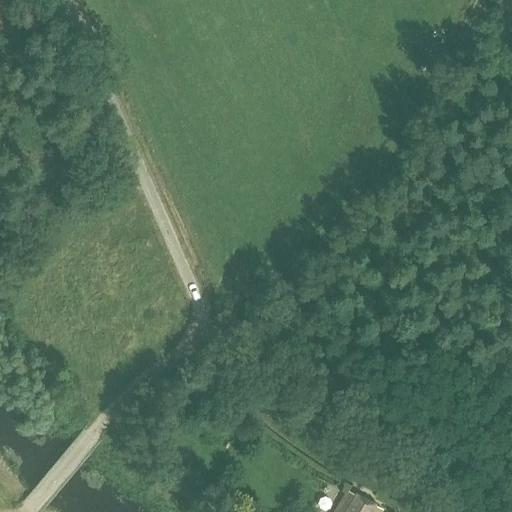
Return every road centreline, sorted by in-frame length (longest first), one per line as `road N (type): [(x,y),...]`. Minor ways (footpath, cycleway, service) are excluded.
road 1 (track): [(210,334),(359,184),(480,0)]
road 2 (track): [(210,334),(61,0)]
road 3 (track): [(426,511),(259,399),(210,334)]
road 4 (track): [(27,511),(95,429),(210,334)]
